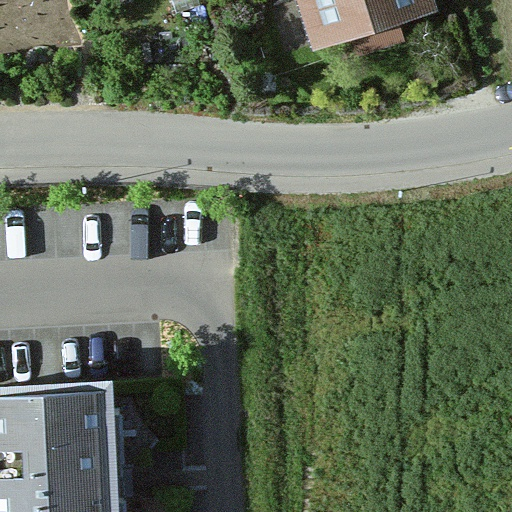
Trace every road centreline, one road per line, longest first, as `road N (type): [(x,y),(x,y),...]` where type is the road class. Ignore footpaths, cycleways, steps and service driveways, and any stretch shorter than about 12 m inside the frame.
road 1 (residential): [(0,149),(431,148),(511,132)]
road 2 (residential): [(0,289),(212,283),(225,511)]
road 3 (unknown): [(205,148),(212,283)]
